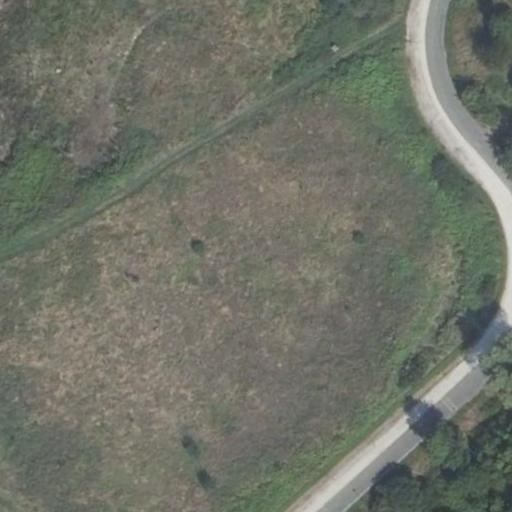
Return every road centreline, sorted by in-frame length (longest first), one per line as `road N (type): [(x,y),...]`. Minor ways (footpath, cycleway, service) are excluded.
road 1 (unclassified): [(306,511),(467,365),(511,298)]
road 2 (unclassified): [(511,212),(424,88),(425,0)]
